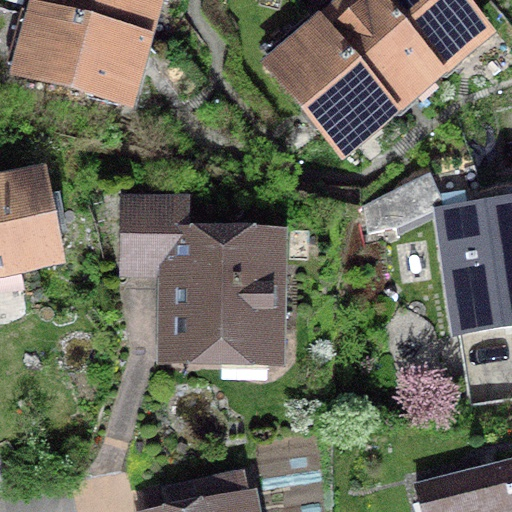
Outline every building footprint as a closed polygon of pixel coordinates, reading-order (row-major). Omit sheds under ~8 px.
[(40,0),(37,13),(143,43),(154,0),(40,0)] [(390,113),(436,75),(373,0),(353,0),(319,28),(390,113)] [(373,0),(436,75),(483,36),(453,0),(373,0)] [(127,101),(143,43),(37,13),(20,72),(127,101)] [(343,152),(390,113),(319,28),(272,67),(343,152)] [(398,229),(436,213),(454,337),(511,328),(511,201),(445,212),(428,177),(363,208),(367,234),(398,229)] [(0,187),(0,273),(53,263),(36,180),(0,187)] [(162,290),(171,299),(170,350),(271,352),(273,241),(177,240),(178,205),(126,204),(124,264),(153,265),(163,274),(162,290)] [(511,511),(511,463),(416,487),(421,511),(511,511)] [(251,511),(251,507),(247,508),(241,479),(166,494),(169,511),(251,511)]
